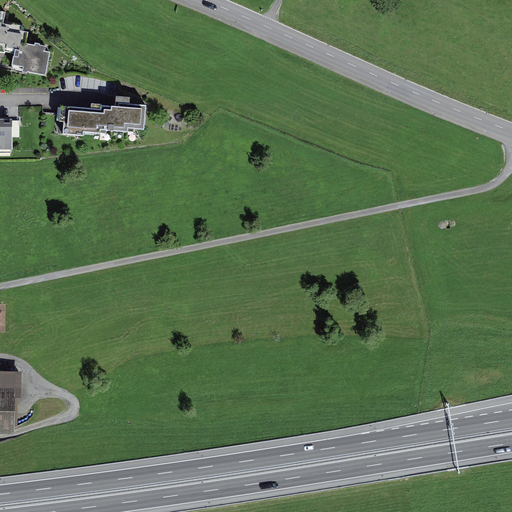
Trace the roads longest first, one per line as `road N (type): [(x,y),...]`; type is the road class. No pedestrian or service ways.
road 1 (residential): [(511,164),(489,187),(0,279)]
road 2 (motorway): [(511,419),(0,493)]
road 3 (motorway): [(43,511),(511,443)]
road 4 (secondary): [(203,0),(511,130)]
